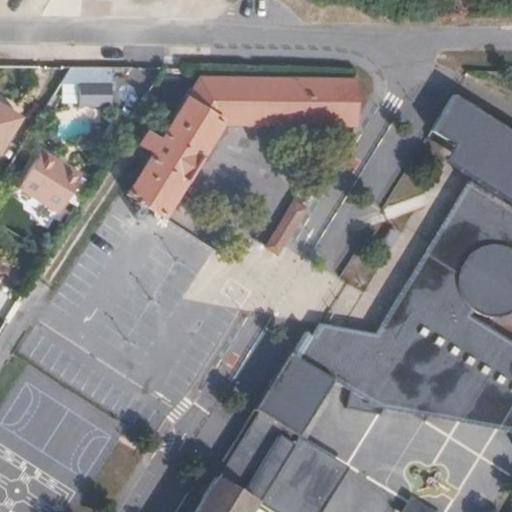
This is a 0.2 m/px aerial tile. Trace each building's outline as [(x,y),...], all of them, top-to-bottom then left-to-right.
[(68,67),(70,105),(111,103),(109,65),(68,67)] [(350,124),(350,81),(195,79),(157,142),(144,134),(137,146),(149,154),(123,196),(159,216),(217,124),(350,124)] [(511,133),(447,94),(424,131),(505,181),(479,192),(453,208),(436,225),(425,240),(409,282),(406,297),(406,321),(415,326),(406,339),(316,323),(301,331),(212,476),(249,499),(270,511),(295,511),(324,465),(288,443),(328,378),(363,400),(369,390),(419,420),(428,407),(440,414),(476,357),(511,378),(511,397),(500,417),(511,425),(511,343),(467,315),(470,310),(483,314),(501,313),(508,309),(511,305),(511,253),(508,251),(511,246),(511,133)] [(0,146),(18,117),(0,106),(0,146)] [(56,212),(80,176),(40,150),(16,188),(56,212)] [(274,254),(309,197),(298,192),(265,247),(274,254)] [(240,511),(249,499),(212,476),(198,499),(186,492),(173,511),(240,511)]
